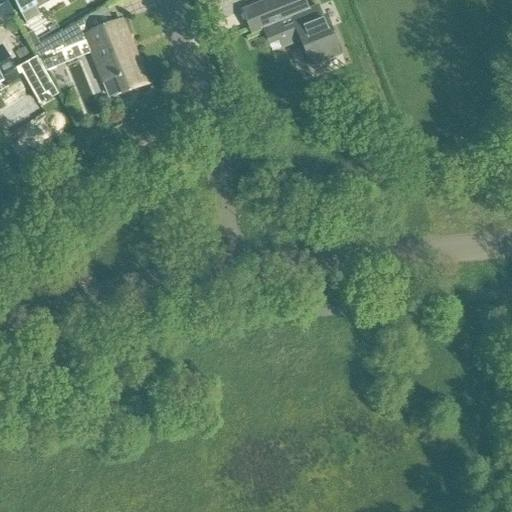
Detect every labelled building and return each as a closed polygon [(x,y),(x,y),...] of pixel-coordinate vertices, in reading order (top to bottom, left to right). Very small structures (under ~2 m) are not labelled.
[(0,26),(14,18),(3,0),(0,0),(0,107),(2,107),(0,103),(0,85),(3,83),(6,88),(20,80),(2,48),(0,49),(0,26)] [(11,0),(26,25),(40,18),(30,1),(31,0),(11,0)] [(303,50),(299,52),(304,66),(339,52),(326,18),(322,20),(317,8),(308,12),(303,0),(273,0),(263,4),(267,15),(258,19),(267,42),(278,38),(283,49),(300,43),(303,50)] [(33,50),(39,61),(89,42),(112,100),(145,86),(133,55),(132,55),(119,24),(91,36),(85,21),(39,47),(33,50)] [(33,50),(39,47),(32,34),(26,38),(33,50)]
